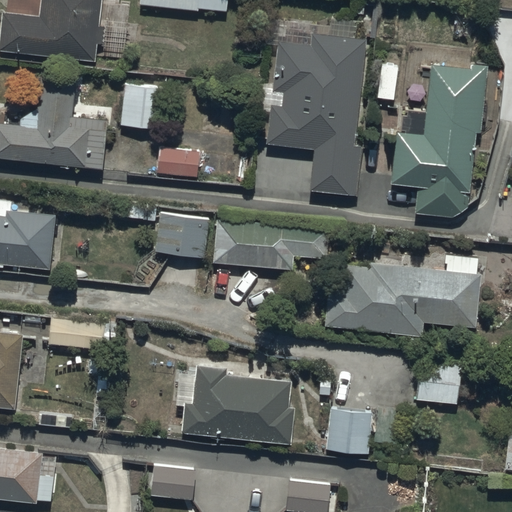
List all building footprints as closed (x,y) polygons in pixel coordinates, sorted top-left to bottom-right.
[(3,8),(0,35),(0,46),(95,57),(97,41),(103,41),(105,22),(100,22),(102,0),(42,0),(41,12),(3,8)] [(355,142),(365,35),(310,29),(309,43),(278,40),(274,88),(282,88),(280,103),(271,102),(268,142),(316,147),(312,187),(358,191),(363,143),(355,142)] [(487,64),(431,60),(426,127),(398,126),(392,179),(418,182),(415,209),(454,212),(470,201),(478,126),(483,126),(487,64)] [(0,119),(0,152),(103,164),(109,116),(74,112),(78,76),(42,72),(39,104),(22,114),(23,122),(0,119)] [(125,81),(120,121),(162,127),(167,86),(125,81)] [(200,147),(157,143),(155,167),(198,171),(200,147)] [(0,263),(4,264),(5,259),(49,265),(57,211),(13,205),(14,197),(0,195),(0,263)] [(161,206),(155,247),(205,255),(211,213),(161,206)] [(213,256),(295,263),(296,252),(328,254),(331,224),(217,214),(213,256)] [(447,250),(446,264),(371,257),(370,262),(346,259),(342,286),(328,284),(324,318),(422,331),(424,317),(477,323),(482,269),(479,269),(480,255),(447,250)] [(104,317),(53,312),(50,339),(102,344),(104,317)] [(0,402),(18,404),(25,328),(0,325),(0,402)] [(455,356),(455,349),(422,347),(418,395),(459,399),(463,356),(455,356)] [(185,396),(182,427),(292,439),(296,402),(291,401),(294,376),(234,369),(235,362),(198,358),(194,397),(185,396)] [(398,403),(377,403),(375,437),(396,439),(398,403)] [(373,408),(330,404),(326,446),(369,450),(373,408)] [(43,447),(0,442),(0,493),(38,498),(38,495),(52,497),(55,471),(40,470),(43,447)] [(197,465),(154,461),(151,492),(194,496),(197,465)] [(327,511),(331,485),(289,480),(286,511),(288,511),(327,511)]
